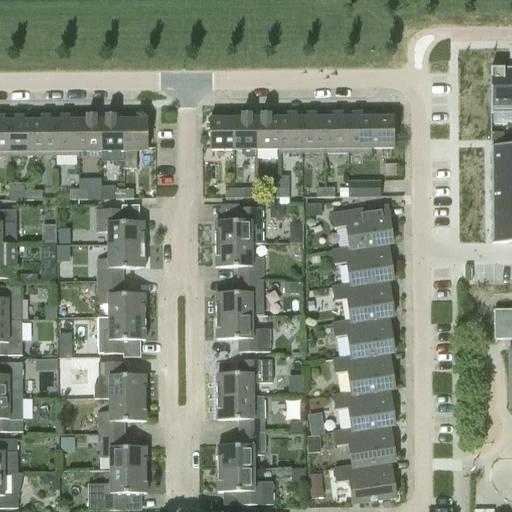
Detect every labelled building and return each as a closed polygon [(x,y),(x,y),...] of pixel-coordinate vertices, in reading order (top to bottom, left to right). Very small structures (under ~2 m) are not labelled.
[(511,68),(491,69),(491,109),(511,109),(511,68)] [(301,119),(302,151),(325,150),(324,119),(316,119),(316,114),(306,115),(306,119),(301,119)] [(324,119),(325,150),(347,150),(347,119),(342,119),(342,114),(333,114),(333,119),(324,119)] [(348,119),(348,150),(394,150),(393,118),(361,118),(361,114),(352,114),(351,119),(348,119)] [(256,159),(256,151),(256,119),(251,119),(251,115),(242,115),(242,120),(233,120),(233,151),(241,151),(241,155),(245,159),(256,159)] [(256,119),(256,151),(279,151),(279,119),(270,119),(270,115),(260,115),(261,119),(256,119)] [(279,119),(279,151),(302,151),(301,119),(297,119),(297,115),(287,115),(287,119),(279,119)] [(105,116),(105,121),(101,121),(101,152),(102,163),(124,162),(123,121),(115,121),(115,116),(105,116)] [(0,117),(0,153),(10,153),(9,122),(5,122),(5,117),(0,117)] [(14,117),(14,122),(9,122),(10,153),(32,153),(32,122),(24,122),(24,117),(14,117)] [(41,117),(41,121),(32,122),(32,153),(55,153),(55,121),(50,121),(50,117),(41,117)] [(60,117),(60,121),(55,121),(55,153),(78,153),(78,121),(69,121),(69,117),(60,117)] [(86,117),(86,121),(78,121),(78,153),(101,152),(101,121),(96,121),(96,117),(86,117)] [(136,152),(147,152),(147,120),(123,121),(124,162),(124,170),(136,170),(136,152)] [(233,151),(233,120),(210,120),(210,151),(233,151)] [(491,133),(491,141),(503,141),(503,133),(491,133)] [(511,146),(491,146),(492,166),(511,166),(511,146)] [(511,166),(492,166),(492,186),(511,185),(511,166)] [(225,190),(225,199),(234,199),(234,189),(233,189),(233,183),(225,183),(225,190)] [(348,183),(348,198),(371,198),(370,183),(348,183)] [(511,185),(492,186),(492,205),(511,204),(511,185)] [(334,198),(334,188),(325,189),(325,199),(334,198)] [(243,199),(243,189),(234,189),(234,199),(243,199)] [(270,189),(270,198),(279,198),(279,189),(270,189)] [(288,198),(288,189),(279,189),(279,198),(288,198)] [(316,189),(316,199),(325,199),(325,189),(316,189)] [(115,190),(115,200),(124,200),(124,190),(115,190)] [(133,200),(133,190),(124,190),(124,200),(133,200)] [(23,192),(23,201),(33,201),(33,191),(23,192)] [(42,201),(42,191),(33,191),(33,201),(42,201)] [(69,191),(69,201),(78,201),(78,191),(69,191)] [(87,201),(87,191),(78,191),(78,201),(87,201)] [(511,204),(492,205),(492,224),(511,223),(511,204)] [(283,218),(283,205),(279,205),(270,205),(270,218),(283,218)] [(322,205),(305,205),(306,217),(322,216),(322,205)] [(334,230),(351,227),(355,249),(355,250),(382,246),(393,245),(390,226),(384,227),(381,208),(332,216),(334,230)] [(237,210),(237,222),(215,223),(215,246),(251,246),(251,245),(262,245),(262,232),(262,209),(237,210)] [(15,224),(15,212),(0,211),(0,246),(16,246),(15,224)] [(121,211),(96,211),(96,234),(107,233),(108,247),(144,247),(144,223),(122,223),(121,211)] [(511,223),(492,224),(492,244),(511,244),(511,223)] [(40,280),(56,281),(57,261),(70,262),(70,246),(41,245),(40,280)] [(0,280),(15,281),(15,268),(16,268),(16,246),(0,246),(0,280)] [(237,282),(263,282),(262,259),(251,259),(251,246),(215,246),(215,269),(237,269),(237,282)] [(355,286),(382,282),(382,283),(393,281),(390,263),(385,263),(382,246),(355,250),(355,249),(332,252),(334,266),(352,264),(355,285),(355,286)] [(108,260),(97,260),(97,283),(122,283),(122,270),(144,270),(144,247),(108,247),(108,260)] [(36,275),(19,276),(19,284),(37,283),(36,275)] [(216,318),(252,318),(252,304),(263,304),(263,282),(237,282),(238,294),(215,295),(216,318)] [(355,322),(383,318),(383,319),(393,317),(390,299),(385,300),(382,283),(382,282),(355,286),(355,285),(333,289),(335,303),(352,300),(355,322)] [(97,306),(108,306),(108,319),(145,319),(144,295),(122,295),(122,283),(97,283),(91,284),(91,288),(97,288),(97,306)] [(0,322),(22,323),(22,288),(0,288),(0,322)] [(45,308),(45,322),(56,322),(56,308),(45,308)] [(511,310),(494,311),(494,341),(511,340),(511,349),(509,350),(510,409),(511,408),(511,310)] [(263,331),(252,331),(252,318),(216,318),(216,341),(238,341),(238,354),(263,354),(263,331)] [(356,359),(383,355),(394,354),(391,335),(385,336),(383,319),(383,318),(355,322),(333,325),(335,339),(353,337),(356,358),(356,359)] [(97,333),(98,355),(123,355),(123,342),(145,342),(145,319),(108,319),(108,333),(97,333)] [(0,357),(22,357),(22,323),(0,322),(0,357)] [(71,360),(71,347),(58,347),(58,360),(71,360)] [(383,355),(356,359),(356,358),(333,361),(335,376),(353,373),(356,394),(356,395),(384,391),(384,392),(394,390),(391,372),(386,372),(383,355)] [(57,369),(66,369),(66,360),(57,360),(57,369)] [(238,362),(238,375),(216,375),(216,399),(253,398),(253,385),(272,384),(271,362),(238,362)] [(0,399),(9,399),(23,399),(22,364),(0,364),(0,399)] [(98,364),(98,387),(109,387),(109,400),(145,400),(145,376),(123,377),(123,364),(98,364)] [(357,431),(384,427),(384,428),(394,426),(392,408),(386,409),(384,392),(384,391),(356,395),(356,394),(334,398),(336,412),(353,409),(357,431)] [(239,434),(264,434),(264,411),(253,411),(253,398),(216,399),(217,422),(239,422),(239,434)] [(0,433),(23,433),(23,421),(9,421),(9,399),(0,399),(0,433)] [(109,413),(98,413),(98,436),(124,436),(123,423),(146,423),(145,400),(109,400),(109,413)] [(311,437),(325,435),(321,415),(308,417),(311,437)] [(289,434),(302,434),(302,424),(289,424),(289,434)] [(357,468),(384,464),(395,463),(392,444),(387,445),(384,428),(384,427),(357,431),(334,434),(336,448),(354,446),(357,467),(357,468)] [(217,471),(253,470),(253,457),(264,457),(264,434),(239,434),(239,447),(217,447),(217,471)] [(99,459),(110,459),(110,472),(146,472),(146,448),(124,449),(124,436),(98,436),(89,437),(90,446),(98,445),(99,459)] [(0,475),(22,475),(4,475),(3,454),(17,454),(17,441),(0,441),(0,475)] [(384,464),(357,468),(357,467),(334,470),(337,485),(354,482),(357,505),(395,499),(392,481),(387,481),(384,464)] [(265,484),(254,484),(253,470),(217,471),(217,494),(240,494),(240,507),(273,506),(273,484),(265,484)] [(291,484),(305,485),(305,471),(291,471),(291,484)] [(124,511),(124,495),(146,495),(146,472),(110,472),(110,486),(88,486),(87,511),(124,511)] [(0,510),(18,510),(18,497),(22,475),(0,475),(0,510)] [(322,476),(308,477),(309,489),(323,488),(322,476)]
